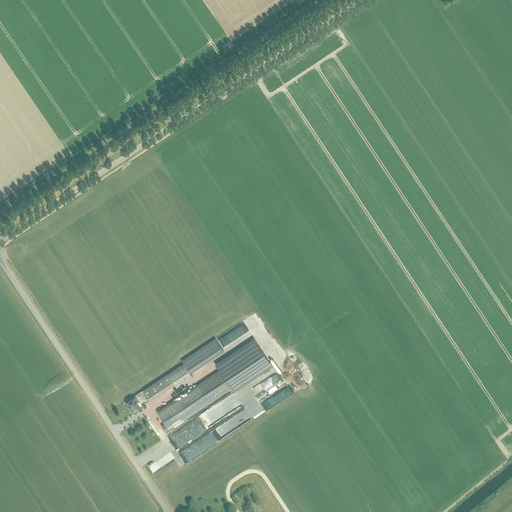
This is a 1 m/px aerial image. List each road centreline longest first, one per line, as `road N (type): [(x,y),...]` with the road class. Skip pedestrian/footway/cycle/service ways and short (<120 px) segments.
road 1 (unclassified): [(0,243),(362,0)]
road 2 (unclassified): [(164,511),(0,260)]
